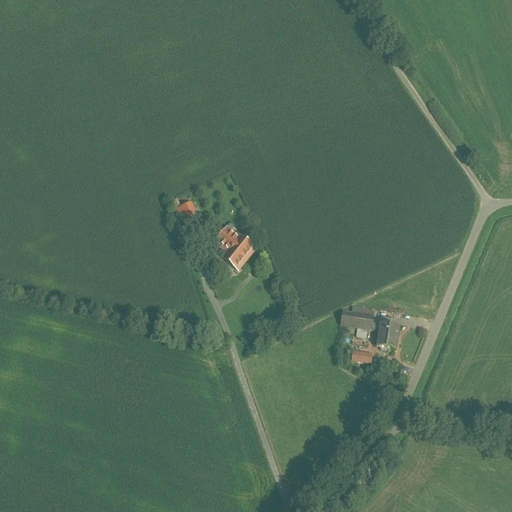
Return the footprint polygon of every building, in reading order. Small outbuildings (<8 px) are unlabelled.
[(195,207),(178,213),(186,236),(202,230),(195,207)] [(228,253),(222,260),(240,274),(258,251),(241,238),(239,239),(232,234),(221,247),(228,253)] [(339,318),(337,331),(367,335),(369,321),(339,318)] [(372,325),(369,353),(389,355),(391,327),(372,325)] [(369,359),(348,356),(347,366),(368,368),(369,359)]
